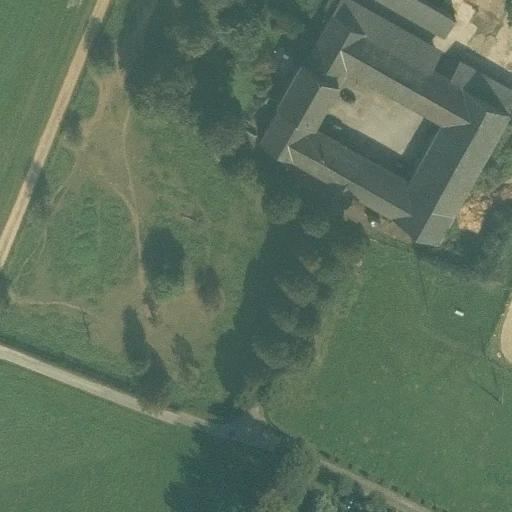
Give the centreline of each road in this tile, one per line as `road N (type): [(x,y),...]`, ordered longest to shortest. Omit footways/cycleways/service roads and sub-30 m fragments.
road 1 (residential): [(409,511),(313,464),(0,350)]
road 2 (track): [(0,265),(105,0)]
